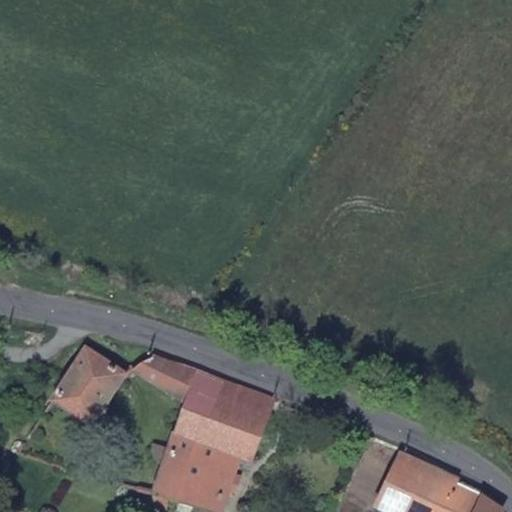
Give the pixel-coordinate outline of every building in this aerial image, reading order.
[(128,375),(84,351),(79,360),(54,405),(94,428),(124,379),(128,375)] [(277,405),(152,357),(128,375),(157,391),(184,409),(174,436),(242,463),(253,466),(277,405)] [(221,511),(242,463),(174,436),(168,451),(163,465),(152,497),(211,511),(221,511)] [(149,461),(163,465),(168,451),(152,445),(149,461)] [(426,462),(404,453),(400,461),(422,470),(426,462)] [(422,470),(400,461),(373,511),(478,511),(483,501),(422,470)] [(506,511),(483,501),(478,511),(506,511)]
